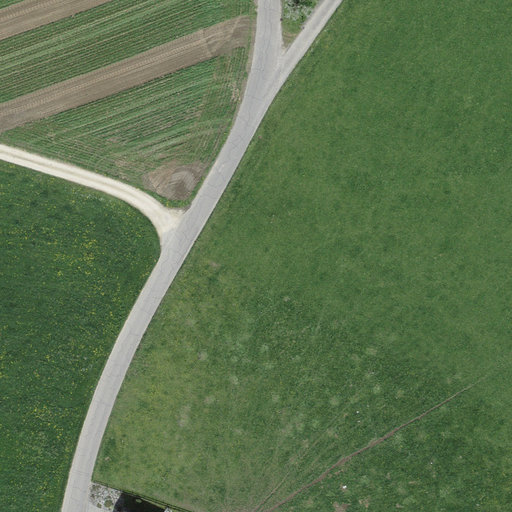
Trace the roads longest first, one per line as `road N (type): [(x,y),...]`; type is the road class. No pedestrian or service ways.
road 1 (tertiary): [(269,0),(258,101),(124,349),(73,511)]
road 2 (track): [(184,237),(131,195),(0,151)]
road 3 (track): [(331,0),(258,101)]
